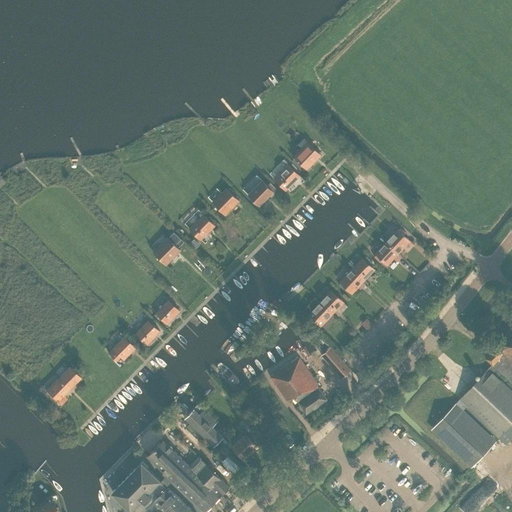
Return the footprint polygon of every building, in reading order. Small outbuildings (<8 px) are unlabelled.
[(303,148),(294,157),(307,169),(320,154),(309,143),(304,148),(303,148)] [(288,165),(274,179),(286,190),(300,176),(288,165)] [(267,185),(262,180),(248,195),(259,206),(273,191),(276,188),(270,183),(267,185)] [(226,188),(213,202),(225,214),(239,201),(226,188)] [(203,214),(189,228),(201,239),(215,225),(203,214)] [(386,242),(398,253),(410,240),(404,235),(406,233),(401,228),(399,230),(398,229),(386,242)] [(168,237),(154,252),(166,264),(180,249),(168,237)] [(191,243),(197,248),(200,244),(194,239),(191,243)] [(375,253),(387,264),(398,253),(386,242),(375,253)] [(364,259),(362,257),(351,270),(363,281),(374,269),(370,265),(373,262),(366,256),(364,259)] [(363,281),(351,270),(340,282),(352,293),(363,281)] [(320,302),(332,314),(344,302),(332,290),(320,302)] [(169,300),(156,313),(167,323),(180,311),(169,300)] [(315,320),(321,326),(332,314),(320,302),(309,314),(308,314),(303,320),(312,329),(316,324),(313,322),(315,320)] [(367,326),(374,320),(368,314),(362,320),(367,326)] [(149,320),(136,333),(147,344),(160,331),(149,320)] [(511,329),(496,346),(486,358),(493,365),(459,400),(505,444),(511,437),(511,391),(493,373),(497,368),(511,382),(511,329)] [(125,336),(109,352),(116,360),(121,355),(124,359),(136,347),(125,336)] [(351,370),(330,347),(321,355),(341,378),(351,370)] [(317,385),(318,384),(299,357),(271,377),(287,401),(294,396),(306,413),(327,399),(317,385)] [(61,397),(81,377),(70,367),(47,390),(61,404),(65,400),(61,397)] [(223,437),(212,426),(218,420),(205,408),(199,414),(194,409),(195,409),(194,408),(186,417),(187,417),(191,422),(186,427),(192,432),(195,434),(199,435),(202,432),(215,444),(215,445),(223,437)] [(251,414),(247,417),(253,423),(256,419),(251,414)] [(393,434),(423,462),(430,454),(400,426),(393,434)] [(236,444),(233,447),(244,459),(257,447),(246,435),(242,438),(240,435),(234,441),(236,444)] [(166,479),(168,477),(204,511),(221,496),(220,495),(229,486),(222,479),(201,459),(196,458),(189,466),(163,440),(145,459),(166,479)] [(223,445),(220,449),(227,456),(230,452),(223,445)] [(159,492),(161,490),(163,492),(165,489),(161,485),(166,479),(145,459),(113,492),(133,511),(137,511),(147,503),(142,498),(153,487),(159,492)] [(165,489),(163,492),(151,504),(156,509),(159,506),(165,511),(194,511),(168,487),(165,489)] [(396,503),(400,499),(395,494),(391,498),(396,503)] [(30,507),(31,511),(57,511),(54,500),(30,507)]
